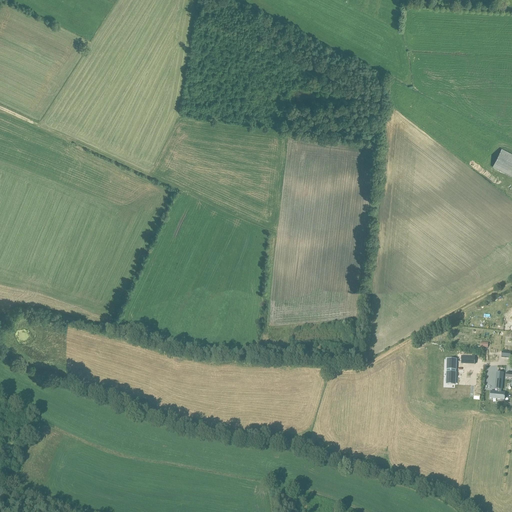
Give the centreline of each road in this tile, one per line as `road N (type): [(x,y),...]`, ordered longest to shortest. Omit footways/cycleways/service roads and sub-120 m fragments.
road 1 (track): [(0,107),(268,231)]
road 2 (track): [(255,376),(355,371),(511,283)]
